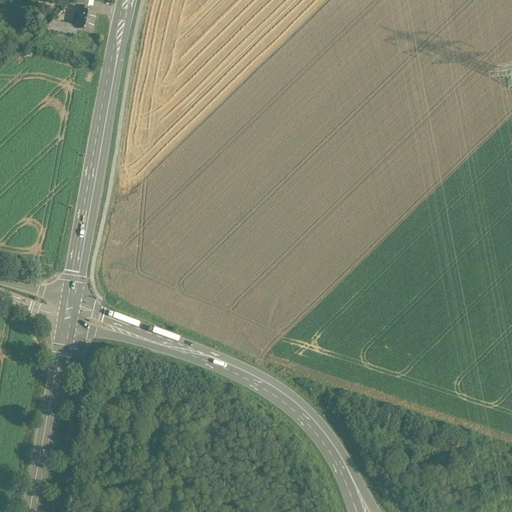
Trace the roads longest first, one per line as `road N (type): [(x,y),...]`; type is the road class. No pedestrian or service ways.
road 1 (primary): [(356,492),(313,425),(273,390),(225,365),(68,313)]
road 2 (primary): [(68,313),(126,0)]
road 3 (secondary): [(31,511),(68,313)]
